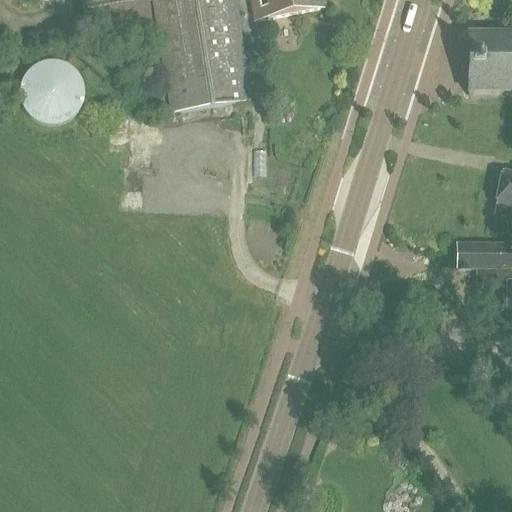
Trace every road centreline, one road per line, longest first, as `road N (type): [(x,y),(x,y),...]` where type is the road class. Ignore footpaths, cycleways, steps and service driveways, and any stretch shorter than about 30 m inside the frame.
road 1 (tertiary): [(309,347),(418,0)]
road 2 (residential): [(511,358),(309,347)]
road 3 (tertiary): [(253,511),(309,347)]
